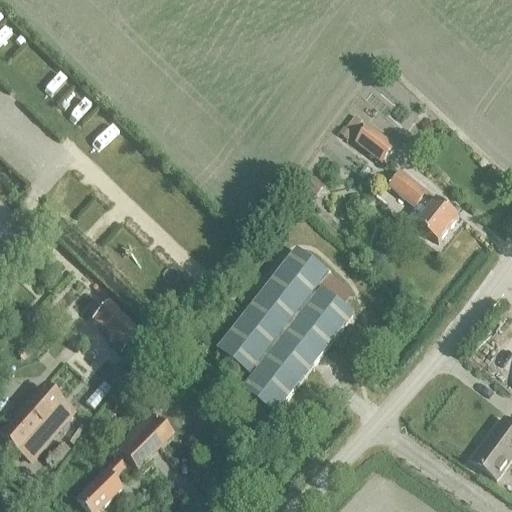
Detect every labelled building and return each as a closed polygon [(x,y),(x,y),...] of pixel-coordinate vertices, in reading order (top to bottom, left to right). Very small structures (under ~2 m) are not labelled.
[(356,146),(381,166),(394,150),(368,131),(356,146)] [(416,230),(438,247),(458,221),(400,175),(388,190),(415,211),(408,220),(417,228),(416,230)] [(321,293),(316,300),(313,298),(328,279),(296,254),(217,355),(249,380),(254,374),(256,375),(242,394),(274,419),(353,318),(321,293)] [(1,441),(17,455),(60,408),(44,394),(1,441)] [(114,455),(136,478),(173,442),(151,419),(114,455)] [(471,466),(495,484),(511,461),(511,429),(503,423),(471,466)] [(74,504),(81,511),(102,511),(120,495),(112,486),(124,475),(115,465),(74,504)]
